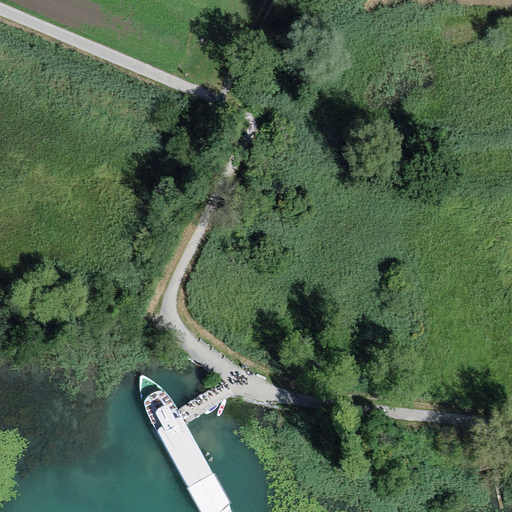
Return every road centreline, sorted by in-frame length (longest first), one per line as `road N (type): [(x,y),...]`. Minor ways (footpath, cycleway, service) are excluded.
road 1 (track): [(511,424),(229,388),(210,361),(183,344),(169,308),(174,269),(252,114),(216,98)]
road 2 (track): [(216,98),(0,11)]
